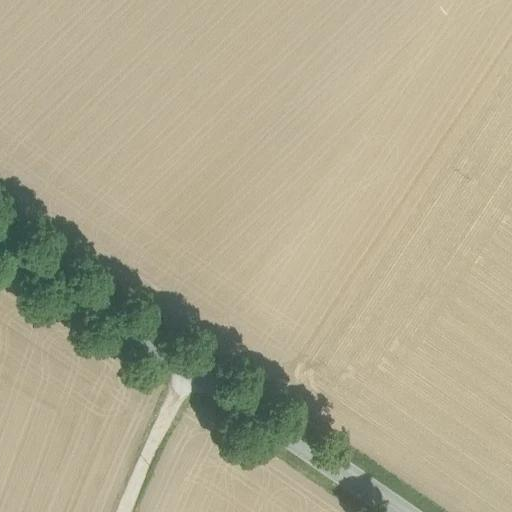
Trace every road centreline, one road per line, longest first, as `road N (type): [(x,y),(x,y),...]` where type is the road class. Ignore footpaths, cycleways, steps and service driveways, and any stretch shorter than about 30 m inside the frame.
road 1 (secondary): [(394,511),(187,371)]
road 2 (secondary): [(187,371),(0,235)]
road 3 (unclassified): [(130,511),(187,371)]
